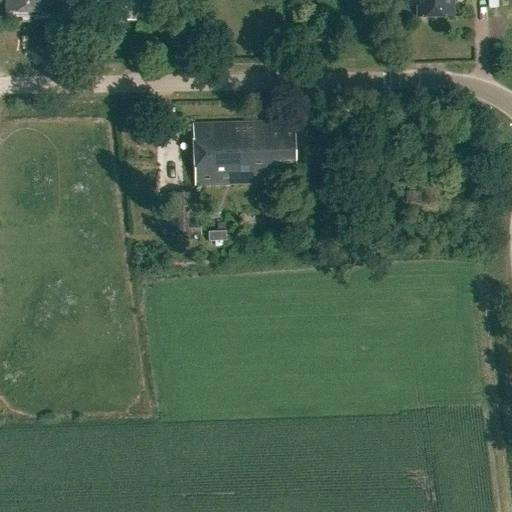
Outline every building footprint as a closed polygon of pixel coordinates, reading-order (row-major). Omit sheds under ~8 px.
[(56,14),(55,0),(5,0),(5,14),(56,14)] [(104,0),(104,14),(103,14),(109,15),(109,22),(137,22),(137,21),(137,0),(104,0)] [(408,0),(409,8),(417,7),(417,18),(452,18),(451,0),(408,0)] [(264,179),(296,178),(294,133),(284,133),(283,123),(193,126),(195,187),(197,187),(194,194),(165,195),(167,238),(200,237),(198,194),(202,187),(264,185),(264,179)] [(208,243),(226,242),(226,233),(208,233),(208,243)]
